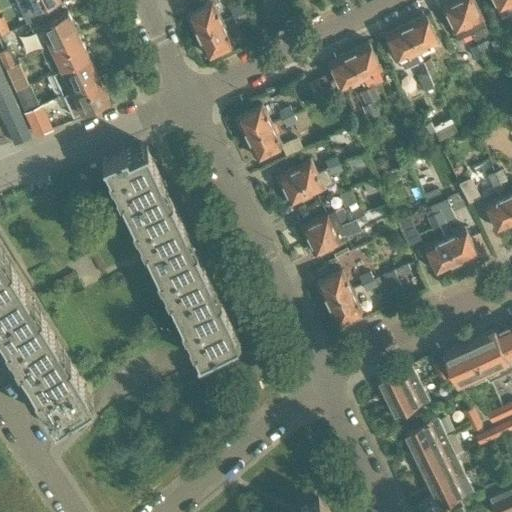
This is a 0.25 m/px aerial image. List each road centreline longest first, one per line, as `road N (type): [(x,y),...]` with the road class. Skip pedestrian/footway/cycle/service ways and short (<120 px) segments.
road 1 (residential): [(322,378),(184,97)]
road 2 (residential): [(184,97),(390,0)]
road 3 (residential): [(322,378),(511,281)]
road 4 (residential): [(161,511),(322,378)]
road 5 (residential): [(5,172),(184,97)]
road 6 (residential): [(387,511),(322,378)]
road 7 (residential): [(75,511),(0,398)]
